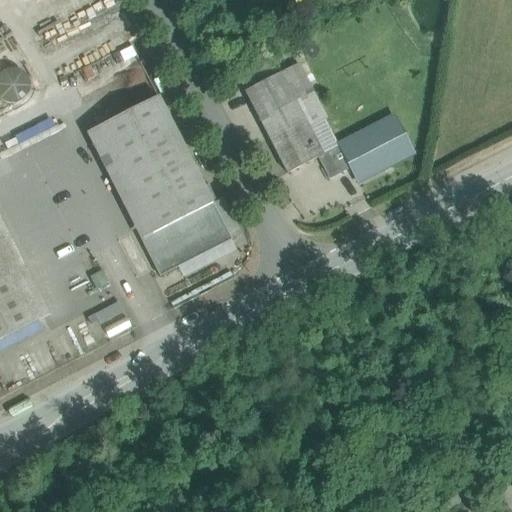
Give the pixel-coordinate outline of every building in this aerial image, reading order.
[(245,94),(282,75),(275,60),(238,79),(245,94)] [(0,65),(0,99),(4,101),(12,102),(20,98),(26,92),(29,84),(27,75),(22,68),(15,64),(6,63),(0,65)] [(295,102),(309,129),(326,120),(299,66),(282,75),(245,94),(259,121),(295,102)] [(212,205),(158,98),(97,129),(151,235),(152,236),(212,205)] [(287,175),(319,159),(323,156),(322,155),(309,129),(295,102),(259,121),(287,175)] [(394,118),(339,147),(351,169),(359,183),(413,155),(394,118)] [(52,137),(52,135),(52,133),(50,131),(48,129),(46,129),(44,130),(42,131),(41,133),(40,135),(41,137),(42,139),(44,141),(46,141),(48,141),(50,139),(52,137)] [(151,235),(97,129),(88,134),(140,240),(151,235)] [(40,143),(40,141),(40,139),(38,137),(36,136),(34,135),(32,136),(30,137),(29,139),(28,141),(29,144),(30,145),(32,147),(34,147),(36,147),(38,145),(40,143)] [(16,145),(16,147),(16,150),(18,152),(20,153),(22,153),(24,153),(26,152),(27,150),(28,147),(27,145),(26,143),(24,142),(22,141),(20,142),(18,143),(16,145)] [(339,147),(322,155),(323,156),(319,159),(330,180),(351,169),(339,147)] [(212,205),(152,236),(151,235),(140,240),(159,278),(231,241),(213,205),(212,205)] [(0,247),(38,322),(51,316),(0,216),(0,247)] [(0,341),(38,322),(0,247),(0,341)]
